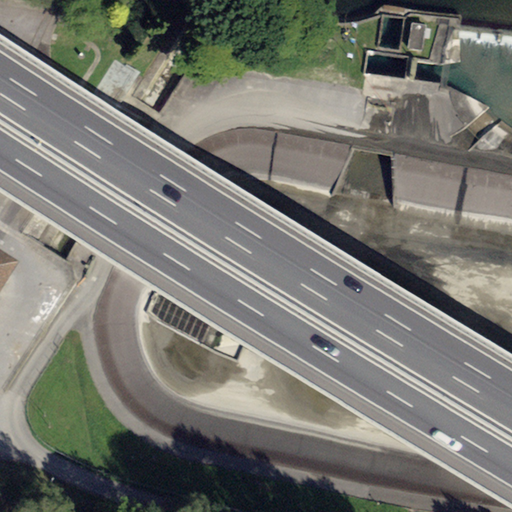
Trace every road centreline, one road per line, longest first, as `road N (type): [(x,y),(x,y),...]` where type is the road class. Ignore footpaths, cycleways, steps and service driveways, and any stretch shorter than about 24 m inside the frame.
road 1 (motorway): [(0,150),(511,467)]
road 2 (motorway): [(511,403),(0,92)]
